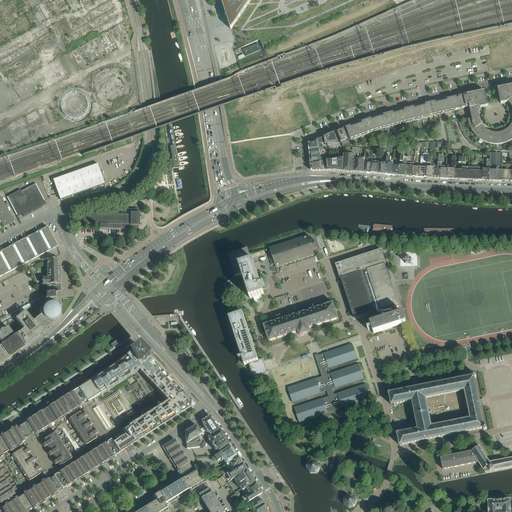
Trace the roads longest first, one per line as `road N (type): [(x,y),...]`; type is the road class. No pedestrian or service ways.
road 1 (unclassified): [(55,213),(125,191),(149,159),(150,105),(131,0)]
road 2 (residential): [(305,179),(307,137),(390,106),(511,79)]
road 3 (secondary): [(181,0),(225,203)]
road 4 (secondary): [(234,199),(191,0)]
road 5 (residential): [(49,511),(211,404)]
road 6 (tertiary): [(345,180),(511,189)]
road 7 (unclassified): [(211,404),(114,289)]
road 8 (unclassified): [(107,296),(211,404)]
road 9 (secondary): [(225,203),(106,281)]
road 10 (secondary): [(114,289),(224,212)]
road 11 (unclassified): [(279,511),(211,404)]
